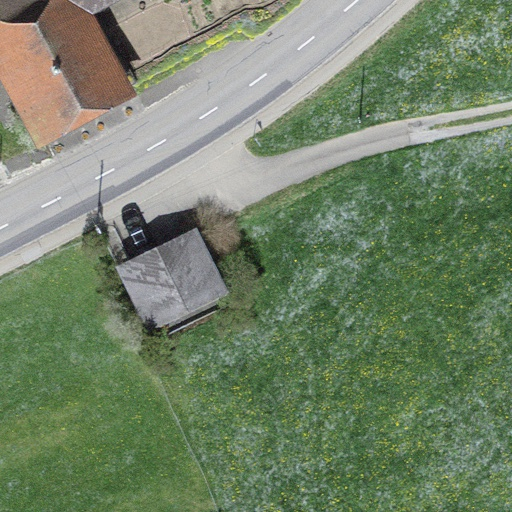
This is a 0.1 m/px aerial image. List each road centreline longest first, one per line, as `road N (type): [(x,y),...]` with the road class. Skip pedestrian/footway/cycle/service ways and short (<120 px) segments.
road 1 (secondary): [(0,228),(171,137),(355,0)]
road 2 (track): [(171,137),(208,166),(243,173),(511,110)]
